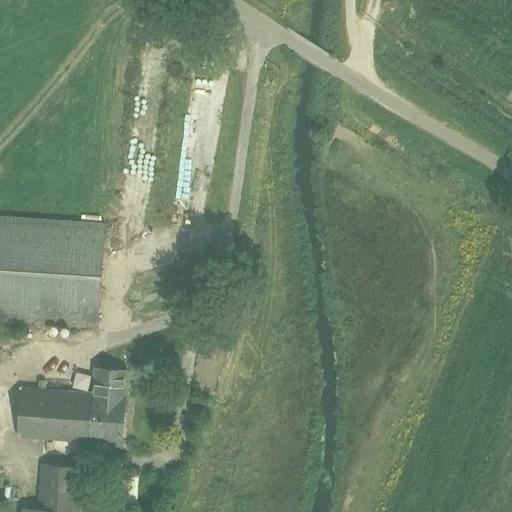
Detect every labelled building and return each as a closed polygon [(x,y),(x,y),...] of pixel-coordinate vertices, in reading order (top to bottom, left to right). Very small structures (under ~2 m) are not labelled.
[(0,319),(99,326),(106,223),(0,216),(0,319)] [(126,391),(128,369),(95,367),(94,392),(23,387),(21,412),(124,419),(126,391)] [(122,447),(124,419),(21,412),(19,437),(91,442),(90,444),(122,447)] [(79,511),(82,466),(40,462),(37,508),(22,507),(21,511),(79,511)] [(137,508),(139,472),(120,471),(118,507),(137,508)]
